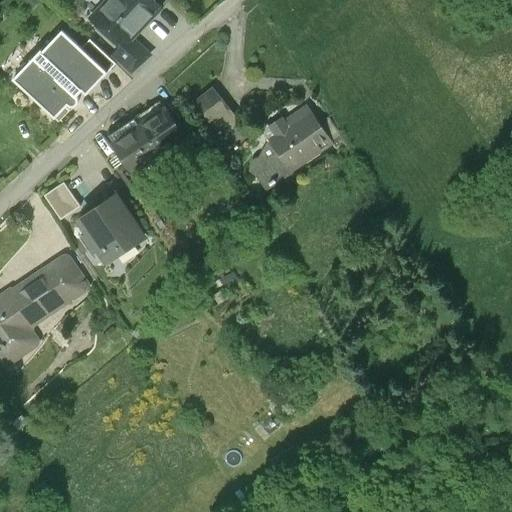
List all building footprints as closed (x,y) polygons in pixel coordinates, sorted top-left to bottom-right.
[(110,0),(92,20),(119,46),(124,50),(136,38),(163,9),(154,0),(110,0)] [(81,48),(62,30),(14,79),(59,121),(69,111),(66,108),(68,106),(71,107),(74,107),(77,106),(79,104),(79,101),(79,98),(77,96),(83,91),(86,94),(116,65),(89,40),(81,48)] [(153,54),(136,38),(124,50),(119,46),(111,54),(133,75),(153,54)] [(240,121),(212,87),(195,101),(223,135),(240,121)] [(270,126),(269,125),(267,128),(266,133),(267,137),(269,140),(271,142),(260,159),(257,159),(252,164),(252,170),(258,176),(266,190),(292,172),(291,171),(333,143),(308,107),(286,122),(282,117),(270,126)] [(166,111),(140,128),(158,156),(167,169),(193,152),(166,111)] [(158,156),(140,128),(116,145),(127,161),(134,172),(158,156)] [(134,172),(127,161),(116,168),(128,185),(138,178),(134,172)] [(80,206),(64,181),(45,193),(62,218),(80,206)] [(144,234),(118,195),(82,219),(92,234),(88,236),(96,249),(100,246),(108,258),(144,234)] [(62,256),(0,297),(0,357),(2,361),(6,364),(10,364),(36,348),(38,345),(37,342),(32,334),(31,329),(34,325),(85,292),(88,288),(88,284),(71,257),(66,255),(62,256)]
